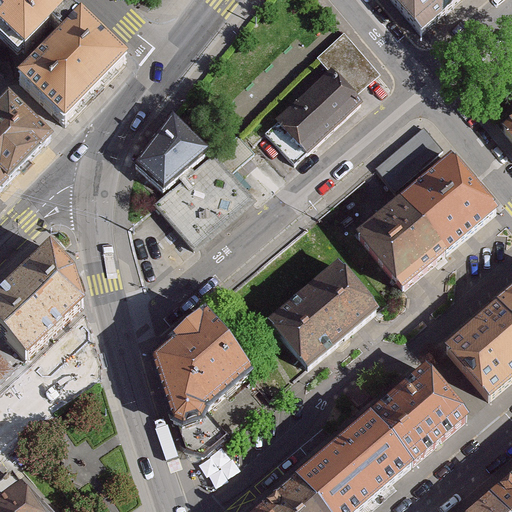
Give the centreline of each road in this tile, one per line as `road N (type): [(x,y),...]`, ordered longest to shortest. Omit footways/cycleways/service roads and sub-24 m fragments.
road 1 (residential): [(193,511),(310,421),(319,396),(369,357),(404,359),(511,267)]
road 2 (unclassified): [(117,338),(423,84)]
road 3 (secondary): [(174,511),(117,338)]
road 4 (secondary): [(117,338),(97,242),(96,186)]
road 5 (residential): [(117,338),(0,428)]
road 6 (secondary): [(166,63),(115,127),(96,186)]
road 7 (unclassified): [(423,84),(511,190)]
road 8 (unclassified): [(416,511),(511,432)]
